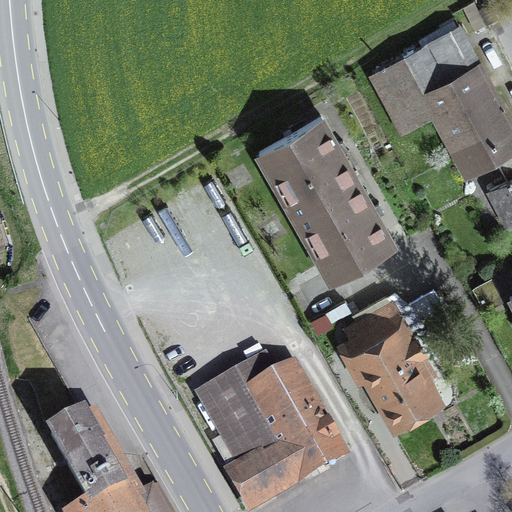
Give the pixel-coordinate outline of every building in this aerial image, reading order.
[(372,75),(402,130),(434,113),(467,173),(495,158),(511,149),(511,148),(511,124),(494,93),(458,27),(372,75)] [(296,215),(357,180),(321,116),(259,151),(296,215)] [(495,158),(507,179),(489,189),(509,225),(511,223),(511,148),(511,149),(495,158)] [(296,215),(332,278),(393,243),(357,180),(296,215)] [(510,296),(511,298),(511,265),(492,277),(492,278),(474,287),(486,309),(510,296)] [(370,370),(399,421),(434,401),(424,382),(435,376),(413,338),(449,316),(433,290),(410,304),(412,309),(401,315),(399,312),(340,346),(358,377),(370,370)] [(250,507),(342,454),(328,430),(333,428),(329,421),(324,424),(292,367),(274,377),(262,357),(203,392),(245,465),(231,474),(250,507)] [(74,421),(51,434),(67,463),(66,464),(90,506),(79,511),(136,511),(99,445),(100,444),(84,416),(74,421)]
